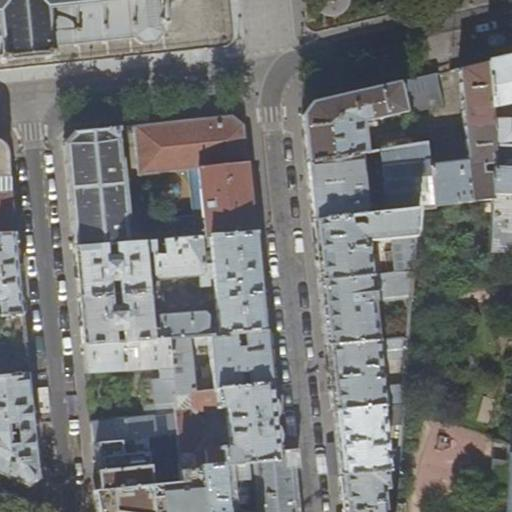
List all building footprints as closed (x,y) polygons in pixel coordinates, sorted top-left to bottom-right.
[(0,0),(0,65),(3,65),(3,60),(14,60),(17,55),(30,54),(32,58),(44,56),(44,60),(48,60),(48,58),(50,57),(49,55),(51,55),(51,50),(49,50),(48,48),(72,45),(72,48),(76,48),(76,45),(100,43),(100,46),(104,45),(104,42),(132,39),(140,45),(153,44),(162,35),(161,26),(162,26),(162,23),(171,23),(170,19),(167,19),(165,0),(0,0)] [(511,56),(486,63),(493,146),(511,146),(511,120),(496,120),(495,107),(511,103),(511,56)] [(493,146),(486,63),(458,69),(465,160),(426,166),(431,206),(491,197),(491,194),(492,168),(492,155),(493,146)] [(303,134),(306,164),(358,155),(365,154),(361,122),(404,113),(403,111),(402,111),(397,83),(348,95),(310,104),(301,116),(303,134)] [(166,241),(253,234),(247,174),(242,126),(230,116),(191,121),(109,130),(73,134),(64,145),(67,178),(73,249),(127,244),(121,178),(187,171),(191,216),(164,218),(166,241)] [(431,208),(431,206),(426,166),(423,143),(377,151),(382,190),(376,215),(414,210),(431,208)] [(511,156),(511,146),(493,146),(492,155),(511,156)] [(358,155),(306,164),(309,192),(312,222),(365,216),(358,155)] [(511,168),(492,168),(491,194),(511,195),(511,168)] [(0,234),(12,234),(8,192),(6,192),(0,192),(0,234)] [(511,195),(491,194),(491,197),(489,252),(511,252),(511,195)] [(414,210),(376,215),(365,216),(312,222),(315,252),(318,282),(368,277),(364,242),(388,240),(389,250),(382,251),(385,275),(409,273),(414,210)] [(16,273),(12,234),(0,234),(0,317),(20,315),(16,273)] [(259,285),(253,234),(166,241),(152,242),(153,250),(157,279),(199,275),(200,286),(213,286),(216,317),(207,318),(207,316),(203,313),(161,317),(160,329),(160,340),(166,340),(264,332),(259,285)] [(152,242),(127,244),(73,249),(75,269),(78,299),(109,296),(108,284),(117,283),(118,295),(146,292),(142,251),(153,250),(152,242)] [(409,273),(385,275),(368,277),(318,282),(323,329),(325,347),(405,339),(406,319),(372,322),(369,296),(408,292),(409,273)] [(150,330),(146,292),(118,295),(120,307),(110,308),(109,296),(78,299),(80,322),(83,346),(160,340),(160,329),(150,330)] [(20,315),(0,317),(0,377),(25,375),(23,346),(20,315)] [(172,395),(269,385),(266,356),(264,332),(166,340),(172,395)] [(405,339),(325,347),(329,382),(332,412),(401,404),(402,386),(379,388),(376,362),(404,359),(405,339)] [(172,395),(166,340),(160,340),(83,346),(85,374),(157,369),(158,380),(141,382),(144,417),(90,423),(92,443),(125,440),(147,438),(175,436),(172,395)] [(30,425),(25,375),(0,377),(0,477),(23,487),(35,478),(30,425)] [(273,425),(269,385),(172,395),(175,436),(178,465),(179,470),(200,468),(224,466),(237,465),(277,461),(277,459),(273,425)] [(401,404),(332,412),(336,452),(339,476),(396,470),(397,451),(385,452),(383,427),(399,426),(401,404)] [(125,440),(92,443),(96,479),(98,511),(145,511),(145,500),(143,471),(148,470),(147,438),(125,440)] [(287,459),(277,461),(237,465),(238,478),(251,477),(253,511),(229,511),(224,466),(200,468),(203,511),(292,511),(292,509),(287,459)] [(182,511),(179,470),(178,465),(148,470),(148,474),(156,474),(158,499),(145,500),(145,511),(182,511)] [(203,511),(200,468),(179,470),(182,511),(203,511)] [(396,470),(339,476),(342,511),(383,511),(383,501),(394,502),(396,470)]
